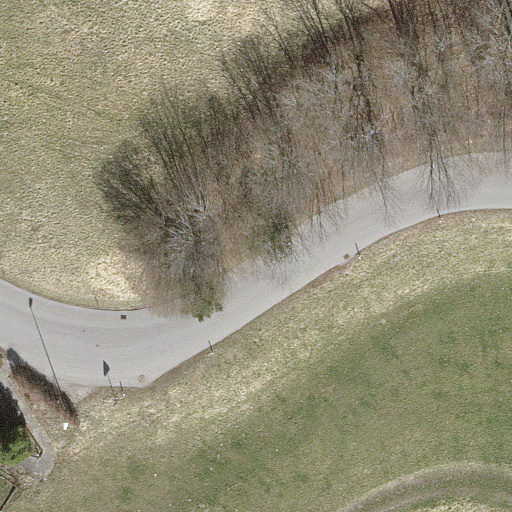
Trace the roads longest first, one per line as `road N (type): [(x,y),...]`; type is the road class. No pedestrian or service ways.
road 1 (tertiary): [(0,312),(64,340),(144,345),(187,328),(357,224),(447,192),(511,186)]
road 2 (track): [(511,493),(482,479),(418,486),(381,511)]
